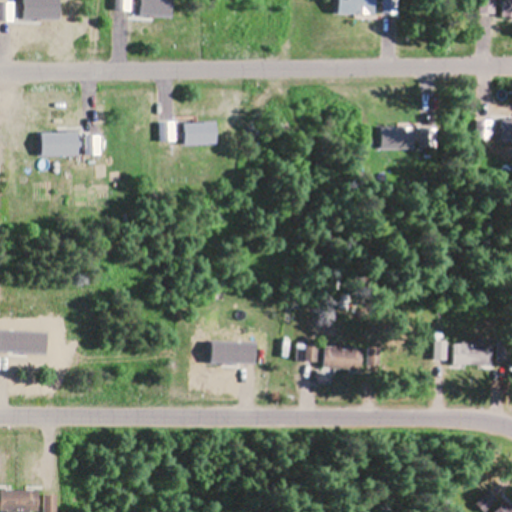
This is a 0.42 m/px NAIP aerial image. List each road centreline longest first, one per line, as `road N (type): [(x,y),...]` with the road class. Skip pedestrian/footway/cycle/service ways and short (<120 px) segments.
road 1 (residential): [(511,425),(409,409),(0,411)]
road 2 (residential): [(0,67),(511,62)]
